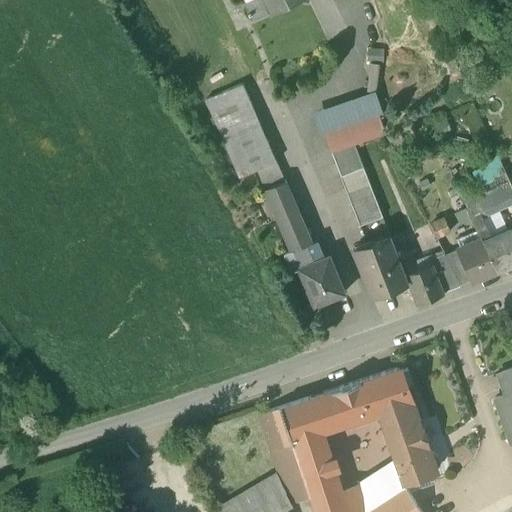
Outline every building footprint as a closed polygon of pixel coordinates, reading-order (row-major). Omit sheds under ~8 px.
[(247,10),(250,16),(248,17),(249,19),(251,18),(254,24),(304,0),(263,0),(264,2),(247,10)] [(242,86),(206,102),(223,139),(259,124),(242,86)] [(223,139),(222,139),(239,179),(257,172),(275,164),(276,163),(259,124),(223,139)] [(497,152),(487,156),(491,165),(501,161),(497,152)] [(509,180),(501,161),(491,165),(500,185),(509,180)] [(285,183),(276,164),(275,164),(257,172),(265,192),(285,183)] [(480,193),(462,201),(472,223),(481,219),(511,203),(511,186),(509,180),(500,185),(481,194),(480,193)] [(369,182),(347,191),(361,226),(383,218),(369,182)] [(285,183),(265,192),(275,215),(295,206),(285,183)] [(311,243),(295,206),(275,215),(290,252),(305,246),(311,243)] [(445,219),(430,226),(436,239),(451,232),(445,219)] [(481,219),(472,223),(481,241),(490,237),(481,219)] [(481,241),(480,241),(497,273),(511,266),(511,234),(510,229),(490,237),(481,241)] [(401,236),(391,240),(397,256),(407,252),(401,236)] [(390,237),(354,251),(372,297),(407,282),(404,275),(397,256),(391,240),(390,237)] [(480,241),(456,252),(471,284),(497,273),(480,241)] [(305,246),(290,252),(292,255),(287,257),(293,271),(297,269),(312,263),(305,246)] [(407,252),(397,256),(404,275),(414,271),(407,252)] [(460,288),(444,255),(429,260),(431,265),(432,265),(443,294),(460,288)] [(312,263),(297,269),(313,308),(345,295),(329,256),(312,263)] [(414,271),(404,275),(407,282),(416,306),(443,295),(443,294),(432,265),(431,265),(414,271)] [(424,445),(412,408),(399,369),(341,388),(352,422),(381,412),(397,461),(404,483),(434,473),(424,445)] [(511,369),(501,373),(509,394),(511,393),(511,369)] [(341,388),(323,394),(334,426),(352,422),(341,388)] [(511,393),(509,394),(494,399),(510,445),(511,444),(511,393)] [(366,511),(358,483),(341,490),(333,468),(321,430),(334,426),(323,394),(280,409),(308,498),(313,511),(366,511)] [(308,498),(280,409),(263,414),(282,489),(290,503),(308,498)] [(404,483),(397,461),(358,483),(366,511),(370,511),(406,489),(404,483)] [(275,475),(211,509),(212,511),(283,511),(292,506),(290,503),(282,489),(275,475)] [(370,511),(420,511),(406,489),(370,511)]
